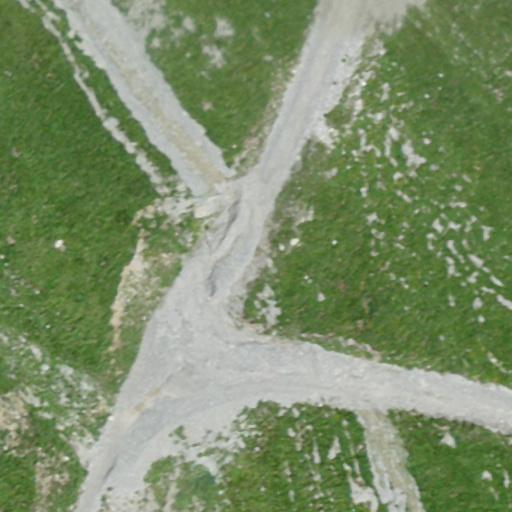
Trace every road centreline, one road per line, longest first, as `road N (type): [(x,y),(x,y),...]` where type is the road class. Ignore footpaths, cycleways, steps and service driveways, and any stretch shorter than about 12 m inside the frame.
road 1 (track): [(191,306),(187,350),(217,383),(511,431)]
road 2 (track): [(345,0),(191,306)]
